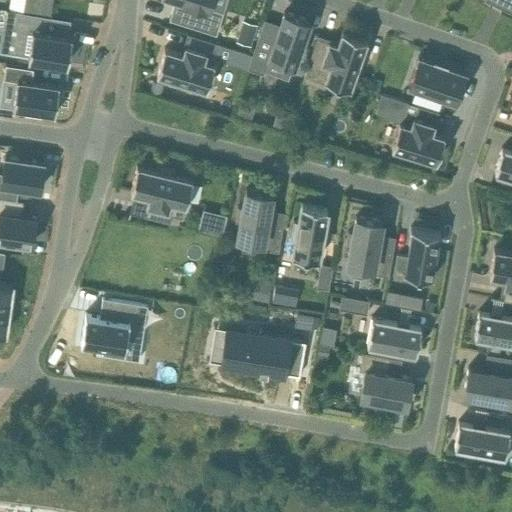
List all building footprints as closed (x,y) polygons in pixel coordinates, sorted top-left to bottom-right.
[(25,0),(23,11),(37,14),(39,0),(25,0)] [(53,0),(39,0),(37,14),(51,16),(53,0)] [(197,0),(196,4),(218,13),(223,0),(197,0)] [(45,31),(47,16),(18,11),(15,27),(21,28),(17,53),(29,55),(28,57),(68,63),(72,35),(69,35),(45,31)] [(309,20),(285,11),(279,27),(274,26),(271,35),(261,31),(248,67),(264,72),(265,69),(289,78),(299,49),(304,51),(309,37),(304,35),(309,20)] [(245,21),(239,40),(250,43),(256,24),(245,21)] [(317,39),(303,79),(325,87),(328,79),(350,87),(355,73),(359,75),(365,60),(360,59),(367,38),(343,29),(337,48),(328,45),(328,46),(317,42),(318,39),(317,39)] [(193,83),(207,88),(215,63),(214,63),(221,43),(188,32),(187,34),(190,34),(187,45),(186,44),(183,53),(165,47),(157,72),(178,78),(176,83),(191,88),(193,83)] [(418,55),(409,84),(456,100),(465,72),(418,55)] [(0,80),(9,82),(5,108),(18,110),(18,114),(32,116),(33,112),(48,114),(51,88),(24,84),(26,70),(0,65),(0,80)] [(382,80),(374,78),(371,89),(379,92),(382,80)] [(165,83),(154,80),(151,92),(162,96),(165,83)] [(382,90),(375,109),(401,118),(408,99),(382,90)] [(240,101),(236,114),(251,119),(255,106),(240,101)] [(422,155),(438,160),(445,135),(432,131),(434,122),(433,122),(436,112),(439,113),(440,111),(409,102),(403,122),(400,121),(392,146),(406,150),(404,155),(420,160),(422,155)] [(511,150),(502,147),(495,170),(509,174),(507,179),(511,180),(511,150)] [(6,191),(35,195),(38,167),(0,162),(0,204),(5,205),(6,191)] [(158,170),(137,165),(131,189),(151,195),(148,204),(150,204),(147,214),(144,214),(144,215),(172,222),(174,215),(183,217),(186,203),(187,204),(193,179),(174,174),(175,169),(160,165),(158,170)] [(272,193),(247,188),(244,207),(239,206),(236,221),(241,222),(239,238),(263,242),(262,248),(279,251),(283,225),(273,222),(274,213),(269,212),(272,193)] [(294,254),(319,258),(327,206),(302,202),(299,221),(294,220),(291,237),(296,238),(294,254)] [(0,249),(27,253),(31,226),(7,223),(9,210),(0,208),(0,249)] [(227,215),(204,209),(199,229),(222,234),(227,215)] [(382,220),(357,215),(354,232),(349,231),(346,245),(352,246),(349,262),(373,267),(372,273),(389,276),(393,249),(383,248),(384,238),(379,237),(382,220)] [(440,232),(413,227),(408,256),(398,254),(395,273),(406,275),(407,273),(432,277),(440,232)] [(511,250),(494,248),(490,273),(506,276),(505,285),(506,285),(504,298),(492,295),(491,297),(511,300),(511,250)] [(2,339),(13,339),(14,290),(0,289),(0,274),(0,259),(0,258),(0,339),(2,340),(2,339)] [(333,265),(321,263),(317,286),(329,288),(333,265)] [(272,282),(250,277),(246,298),(268,303),(272,282)] [(114,343),(151,350),(157,311),(136,307),(139,286),(110,281),(106,302),(97,301),(93,322),(117,326),(114,343)] [(283,302),(286,284),(277,283),(274,300),(283,302)] [(401,303),(404,293),(388,289),(386,300),(401,303)] [(339,308),(366,313),(369,299),(342,294),(339,308)] [(511,316),(479,310),(475,334),(489,336),(488,341),(507,345),(508,340),(511,340),(511,316)] [(297,312),(296,323),(311,326),(313,315),(297,312)] [(421,325),(372,316),(367,341),(381,344),(380,349),(399,352),(400,347),(416,350),(421,325)] [(216,324),(210,359),(301,374),(307,340),(216,324)] [(329,349),(318,347),(317,354),(328,356),(329,349)] [(361,394),(408,403),(412,377),(396,374),(397,369),(387,367),(389,356),(363,351),(360,369),(365,370),(361,394)] [(488,370),(470,367),(465,392),(483,396),(482,401),(501,404),(502,399),(511,400),(511,357),(501,356),(499,366),(489,364),(488,370)] [(206,375),(203,394),(231,398),(234,379),(206,375)] [(405,411),(390,408),(387,423),(402,425),(405,411)] [(506,453),(511,430),(459,421),(455,444),(474,447),(473,452),(491,456),(492,451),(506,453)]
